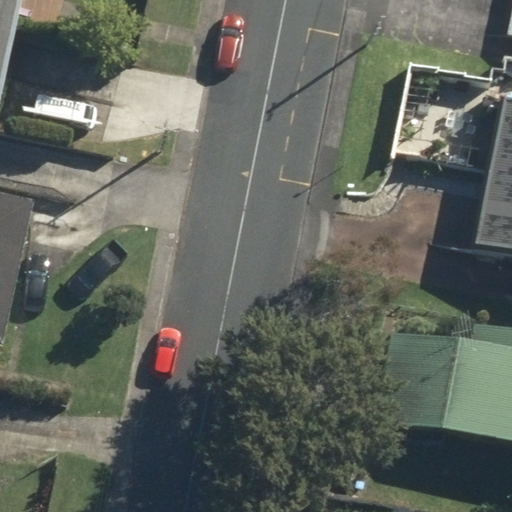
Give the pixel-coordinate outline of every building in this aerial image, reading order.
[(0,0),(0,42),(8,0),(0,0)] [(511,0),(504,0),(494,47),(511,50),(511,0)] [(511,120),(480,112),(446,257),(511,272),(511,120)] [(0,317),(10,247),(16,207),(0,204),(0,317)] [(511,472),(511,344),(461,334),(456,360),(378,344),(358,441),(511,472)]
